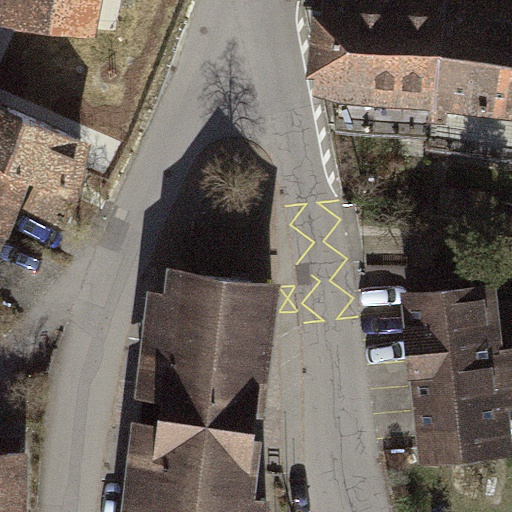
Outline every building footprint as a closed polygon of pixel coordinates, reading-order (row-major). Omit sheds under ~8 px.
[(0,0),(0,9),(2,10),(86,19),(89,0),(0,0)] [(344,127),(431,131),(443,48),(448,1),(415,1),(414,0),(325,0),(326,15),(336,15),(328,88),(336,89),(344,127)] [(511,0),(482,0),(482,4),(448,1),(443,48),(511,56),(511,0)] [(511,56),(443,48),(431,131),(430,145),(511,155),(511,56)] [(0,153),(14,160),(75,192),(84,140),(0,101),(0,153)] [(0,195),(14,160),(0,153),(0,195)] [(70,224),(78,201),(42,182),(31,205),(70,224)] [(489,198),(448,194),(444,236),(485,240),(489,198)] [(144,386),(206,394),(221,276),(176,271),(173,298),(155,296),(144,386)] [(274,283),(221,276),(206,394),(259,400),(274,283)] [(412,295),(425,437),(497,430),(483,288),(412,295)] [(511,304),(502,305),(505,350),(511,349),(511,304)] [(259,408),(259,400),(206,394),(144,386),(139,428),(196,435),(255,442),(259,408)] [(128,511),(186,511),(196,435),(139,428),(128,511)] [(255,442),(196,435),(186,511),(245,511),(249,485),(255,442)] [(0,511),(21,511),(22,450),(0,450),(0,511)]
